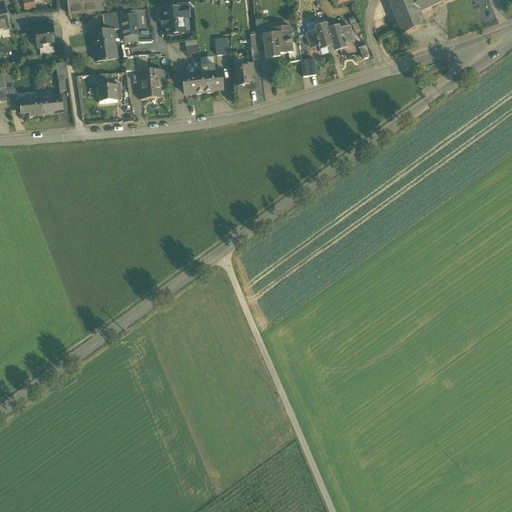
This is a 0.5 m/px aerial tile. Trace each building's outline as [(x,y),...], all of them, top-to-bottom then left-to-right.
[(25,10),(35,8),(34,2),(33,2),(33,0),(26,0),(23,1),(25,10)] [(76,0),(77,5),(68,6),(69,16),(84,14),(84,13),(87,13),(91,12),(91,10),(103,8),(101,0),(76,0)] [(177,2),(178,10),(188,9),(194,9),(193,0),(177,2)] [(444,0),(386,0),(398,28),(401,37),(425,27),(419,13),(445,1),(444,0)] [(0,32),(9,30),(3,4),(0,4),(0,32)] [(116,6),(117,14),(135,12),(145,11),(145,6),(144,4),(141,4),(141,7),(122,8),(122,6),(116,6)] [(166,28),(166,36),(184,34),(182,19),(189,18),(188,9),(178,10),(164,12),(165,20),(162,20),(163,28),(166,28)] [(145,11),(135,12),(137,30),(150,30),(148,11),(145,11)] [(119,31),(121,43),(152,42),(151,31),(152,31),(152,30),(150,30),(137,30),(135,12),(117,14),(116,14),(119,31)] [(102,16),(105,32),(112,31),(113,32),(119,31),(116,14),(102,16)] [(256,31),(264,31),(262,19),(255,20),(256,31)] [(315,29),(326,26),(324,21),(307,26),(309,34),(316,32),(315,29)] [(59,26),(52,27),(55,45),(62,44),(59,26)] [(52,27),(34,30),(37,48),(43,47),(50,46),(55,45),(52,27)] [(265,47),(266,58),(279,56),(279,55),(289,54),(288,45),(292,44),(290,28),(273,30),(274,38),(265,39),(264,39),(265,47)] [(311,50),(318,48),(327,45),(331,43),(333,48),(333,49),(346,45),(354,42),(349,28),(339,31),(329,34),(328,31),(327,29),(316,32),(309,34),(306,35),(311,50)] [(9,30),(0,32),(0,40),(10,38),(9,30)] [(91,34),(95,62),(117,59),(113,32),(112,31),(105,32),(91,34)] [(257,36),(258,47),(265,47),(264,39),(265,39),(264,31),(256,31),(257,36)] [(258,47),(257,36),(250,37),(251,49),(258,48),(258,47)] [(327,49),(320,51),(320,52),(333,48),(331,43),(327,45),(328,49),(327,49)] [(215,45),(216,57),(230,56),(228,44),(215,45)] [(346,45),(333,49),(334,53),(347,49),(346,45)] [(54,54),(53,48),(50,48),(50,46),(43,47),(43,50),(39,50),(40,56),(54,54)] [(198,47),(186,49),(187,58),(192,58),(192,54),(199,54),(198,47)] [(359,49),(363,61),(370,59),(366,47),(359,49)] [(251,49),(252,61),(260,60),(258,48),(251,49)] [(200,60),(201,69),(214,67),(213,58),(200,60)] [(138,73),(148,73),(147,59),(136,60),(137,61),(137,72),(138,73)] [(234,60),(235,69),(244,68),(244,65),(243,59),(234,60)] [(301,62),(303,79),(317,77),(314,60),(301,62)] [(125,62),(126,73),(137,72),(137,61),(125,62)] [(59,80),(60,92),(66,92),(65,80),(67,80),(65,64),(56,66),(58,81),(59,80)] [(235,69),(237,88),(251,87),(251,80),(254,80),(252,65),(244,65),(244,68),(235,69)] [(214,67),(201,69),(204,95),(214,93),(223,92),(220,70),(214,70),(214,67)] [(194,96),(204,95),(201,69),(187,71),(188,73),(182,74),(185,96),(194,95),(194,96)] [(139,90),(140,102),(161,100),(160,88),(165,88),(164,71),(148,73),(138,73),(138,83),(141,83),(142,90),(139,90)] [(6,92),(13,91),(12,74),(2,76),(6,90),(6,92)] [(97,76),(98,89),(107,88),(106,82),(108,82),(107,75),(97,76)] [(115,80),(116,87),(116,90),(119,89),(119,92),(116,92),(117,100),(130,99),(127,79),(115,80)] [(98,89),(99,105),(117,103),(117,100),(116,92),(119,92),(119,89),(116,90),(116,87),(108,88),(107,88),(98,89)] [(13,91),(6,92),(6,90),(0,90),(0,103),(9,103),(16,103),(15,91),(13,91)] [(60,97),(40,99),(42,117),(54,116),(55,116),(55,115),(56,114),(56,113),(62,113),(60,97)] [(29,118),(42,117),(40,99),(19,101),(21,116),(27,116),(27,117),(28,117),(28,118),(29,118)]
